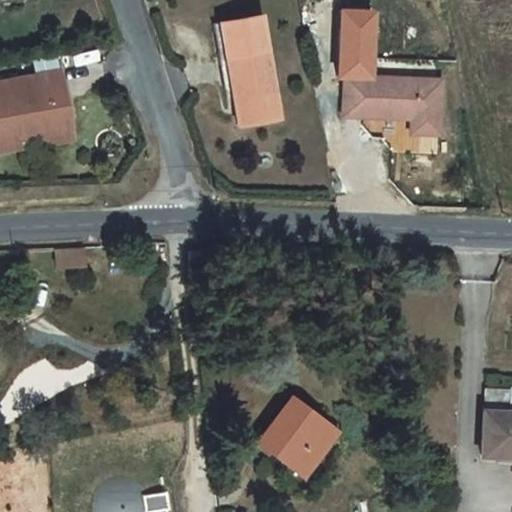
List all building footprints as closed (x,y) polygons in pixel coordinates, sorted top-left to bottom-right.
[(315,10),(302,13),(308,40),(321,38),(315,10)] [(374,78),(377,13),(345,11),(342,77),(345,77),(374,78)] [(231,53),(237,84),(231,86),(238,129),(281,121),(262,18),(226,24),(231,53)] [(215,26),(226,87),(231,86),(237,84),(231,53),(226,24),(215,26)] [(0,151),(74,132),(57,65),(0,75),(0,151)] [(374,78),(345,77),(343,116),(410,118),(409,128),(442,130),(444,81),(374,78)] [(81,246),(52,248),(49,269),(81,268),(81,246)] [(209,246),(198,250),(196,272),(207,271),(209,246)] [(333,430),(279,392),(246,439),(297,477),(333,430)] [(511,408),(475,406),(473,456),(511,460),(511,408)] [(166,500),(164,491),(140,492),(135,488),(127,481),(115,478),(105,481),(96,487),(90,499),(91,511),(146,511),(147,511),(161,508),(168,506),(166,500)]
